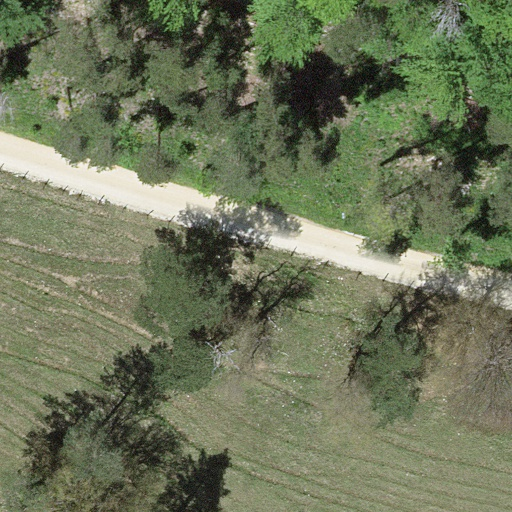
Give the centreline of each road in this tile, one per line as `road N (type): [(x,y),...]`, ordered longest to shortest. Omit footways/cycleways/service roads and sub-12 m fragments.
road 1 (track): [(0,150),(511,292)]
road 2 (track): [(511,106),(265,0)]
